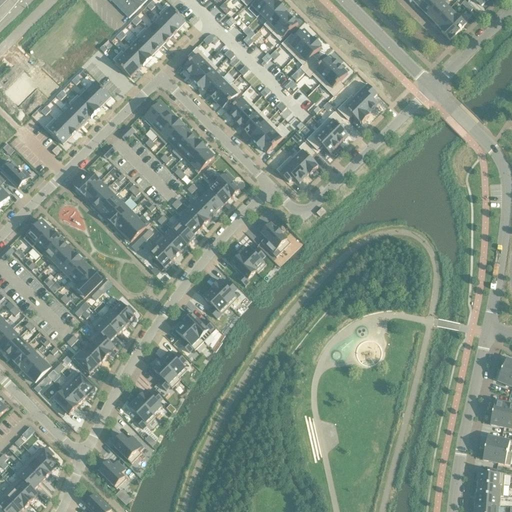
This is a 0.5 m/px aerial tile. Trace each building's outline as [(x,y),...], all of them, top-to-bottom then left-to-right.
[(109,0),(112,2),(129,20),(148,0),(109,0)] [(238,0),(247,8),(255,0),(238,0)] [(256,3),(248,11),(257,20),(260,16),(274,2),(272,0),(258,0),(256,3)] [(413,0),(410,4),(411,4),(412,2),(420,10),(429,0),(413,0)] [(443,0),(429,0),(420,10),(427,17),(444,0),(443,0)] [(444,0),(427,17),(435,25),(450,10),(443,2),(444,1),(444,0)] [(274,2),(260,16),(267,23),(268,24),(283,9),(279,4),(278,5),(274,2)] [(168,7),(159,15),(161,17),(177,33),(186,24),(181,19),(177,15),(168,7)] [(267,23),(264,27),(272,35),(290,17),(286,14),(287,13),(283,9),(268,24),(267,23)] [(450,10),(435,25),(442,32),(441,33),(442,33),(460,15),(459,15),(457,17),(450,10)] [(460,15),(442,33),(450,42),(460,32),(462,30),(464,27),(468,24),(460,15)] [(161,17),(153,25),(155,26),(170,40),(174,36),(174,37),(177,33),(161,17)] [(290,17),(272,35),(280,43),(289,35),(292,31),(298,25),(290,17)] [(148,33),(148,34),(162,48),(166,44),(169,41),(170,40),(155,26),(148,33)] [(145,30),(136,38),(138,40),(138,39),(154,56),(162,48),(148,34),(148,33),(145,30)] [(292,36),(281,46),(295,59),(313,41),(304,32),(296,40),(292,36)] [(134,35),(126,43),(131,47),(148,64),(152,60),(151,59),(154,56),(138,39),(138,40),(136,38),(134,35)] [(313,41),(295,59),(303,67),(300,70),(305,75),(318,62),(314,58),(322,49),(321,48),(322,48),(315,40),(314,41),(313,41)] [(53,42),(41,53),(60,71),(80,51),(70,41),(61,50),(53,42)] [(123,54),(123,55),(139,71),(143,67),(144,68),(148,64),(131,47),(123,54)] [(189,66),(184,71),(192,79),(210,62),(197,49),(188,58),(192,62),(188,65),(189,66)] [(122,53),(113,61),(121,70),(125,74),(126,74),(131,79),(139,71),(123,55),(123,54),(122,53)] [(318,62),(305,75),(310,79),(312,77),(321,85),(339,67),(339,66),(335,62),(330,58),(322,66),(318,62)] [(210,62),(192,79),(195,83),(194,84),(199,88),(214,73),(218,69),(210,62)] [(339,67),(321,85),(334,98),(344,88),(340,84),(348,76),(343,71),(344,71),(340,67),(339,67)] [(214,73),(199,88),(203,92),(204,91),(207,95),(221,80),(223,78),(225,76),(218,69),(214,73)] [(25,73),(5,93),(18,106),(37,87),(40,90),(45,86),(53,94),(59,89),(41,71),(32,81),(25,73)] [(221,80),(207,95),(211,98),(214,102),(215,102),(231,86),(223,78),(221,80)] [(95,83),(86,91),(102,107),(111,99),(106,94),(102,89),(102,90),(95,83)] [(231,86),(215,102),(223,111),(228,105),(228,106),(233,102),(232,101),(241,93),(232,84),(231,86)] [(353,99),(370,116),(379,107),(373,101),(377,96),(367,85),(353,99)] [(79,99),(96,116),(100,112),(99,111),(102,107),(86,91),(79,99)] [(77,97),(69,105),(72,109),(73,108),(87,123),(91,119),(91,120),(96,116),(79,99),(77,97)] [(233,110),(228,115),(236,124),(254,106),(245,97),(237,106),(233,110)] [(352,97),(337,111),(348,122),(352,117),(361,125),(361,124),(362,125),(370,117),(369,117),(370,116),(353,99),(352,97)] [(61,111),(65,116),(79,130),(87,123),(73,108),(72,109),(69,105),(68,104),(61,111)] [(328,104),(323,108),(328,113),(332,109),(328,104)] [(147,118),(144,121),(152,129),(168,113),(160,105),(152,113),(151,111),(145,116),(147,118)] [(254,106),(236,124),(240,128),(240,127),(244,131),(261,114),(254,106)] [(152,129),(150,130),(158,138),(176,120),(168,113),(152,129)] [(261,114),(244,131),(244,132),(247,135),(251,139),(269,121),(261,114)] [(335,114),(321,128),(339,146),(340,146),(344,142),(343,142),(348,137),(340,129),(345,124),(335,114)] [(58,123),(57,123),(72,138),(72,137),(76,134),(79,130),(65,116),(58,123)] [(54,120),(46,128),(54,137),(58,141),(63,146),(72,138),(57,123),(58,123),(54,120)] [(176,120),(158,138),(166,146),(169,143),(184,128),(176,120)] [(269,121),(251,139),(255,142),(254,143),(258,147),(277,129),(269,121)] [(130,128),(121,137),(125,141),(134,133),(130,128)] [(184,128),(169,143),(176,150),(177,150),(191,136),(184,128)] [(321,128),(307,141),(317,152),(322,147),(330,155),(335,150),(335,151),(339,147),(339,146),(321,128)] [(277,129),(258,147),(262,152),(263,151),(267,155),(272,150),(273,150),(277,146),(276,146),(285,137),(277,129)] [(176,150),(173,153),(181,162),(183,160),(182,160),(199,143),(191,136),(177,150),(176,150)] [(199,143),(182,160),(183,160),(190,167),(206,151),(207,151),(199,143)] [(292,159),(292,160),(309,177),(310,176),(310,177),(318,169),(317,168),(318,167),(310,159),(314,155),(304,144),(299,149),(301,151),(292,159)] [(58,147),(52,153),(56,157),(62,151),(58,147)] [(111,147),(102,156),(106,160),(115,151),(111,147)] [(206,151),(190,167),(198,175),(214,159),(206,151)] [(291,158),(277,172),(289,184),(294,180),(300,186),(309,177),(292,160),(292,159),(291,158)] [(1,171),(0,172),(0,180),(4,185),(8,180),(18,190),(30,179),(24,173),(23,174),(21,172),(20,174),(10,163),(1,172),(1,171)] [(81,179),(73,186),(85,198),(100,183),(92,175),(85,181),(84,180),(82,181),(81,179)] [(225,177),(217,185),(232,200),(240,192),(232,184),(235,182),(228,175),(226,177),(225,177)] [(0,207),(1,208),(2,207),(5,207),(9,203),(8,201),(10,199),(0,189),(0,188),(4,185),(0,180),(0,207)] [(100,183),(85,198),(93,205),(107,191),(107,190),(100,183)] [(217,185),(210,192),(224,207),(232,200),(217,185)] [(107,191),(93,205),(100,213),(115,198),(115,199),(119,195),(110,187),(107,190),(107,191)] [(210,192),(202,200),(217,215),(224,207),(210,192)] [(115,198),(100,213),(108,221),(123,206),(122,205),(124,203),(125,202),(119,195),(115,199),(115,198)] [(108,221),(115,228),(116,228),(132,212),(138,206),(130,199),(123,206),(108,221)] [(202,200),(194,208),(209,222),(217,215),(202,200)] [(194,208),(187,215),(201,230),(201,231),(210,222),(209,222),(194,208)] [(317,215),(316,215),(320,218),(326,213),(322,209),(317,215)] [(132,212),(116,228),(123,236),(138,221),(138,222),(140,220),(140,219),(132,212)] [(179,223),(193,238),(194,237),(201,230),(187,215),(179,223)] [(138,221),(123,236),(131,244),(146,229),(150,225),(143,217),(142,217),(140,219),(140,220),(138,222),(138,221)] [(178,221),(170,230),(171,231),(172,231),(188,247),(188,248),(196,240),(194,237),(193,238),(179,223),(178,221)] [(29,236),(24,241),(33,250),(51,231),(42,222),(34,230),(32,229),(27,234),(29,236)] [(265,239),(261,243),(265,247),(277,259),(291,245),(282,236),(283,236),(277,230),(271,225),(261,235),(265,239)] [(51,231),(33,250),(42,258),(43,257),(43,256),(59,240),(60,240),(55,235),(51,231)] [(164,238),(164,239),(180,255),(188,248),(188,247),(172,231),(171,231),(164,238)] [(163,236),(154,245),(158,248),(173,263),(180,255),(164,239),(164,238),(163,236)] [(142,238),(131,248),(137,254),(148,243),(147,242),(146,241),(142,238)] [(59,240),(43,256),(43,257),(51,265),(68,248),(59,240)] [(9,248),(0,257),(5,261),(13,253),(9,248)] [(68,248),(51,265),(60,274),(62,272),(76,257),(68,248)] [(158,248),(150,256),(158,263),(155,266),(162,273),(164,270),(165,271),(173,263),(158,248)] [(249,249),(240,257),(256,273),(256,274),(258,275),(267,267),(262,261),(266,257),(257,249),(253,253),(249,249)] [(76,257),(62,272),(70,280),(85,265),(81,262),(81,261),(76,257)] [(240,257),(232,265),(241,275),(237,279),(246,288),(250,283),(248,281),(256,274),(256,273),(240,257)] [(85,265),(70,280),(78,288),(79,289),(93,274),(93,273),(93,274),(85,265)] [(78,288),(75,292),(84,301),(102,283),(93,274),(79,289),(78,288)] [(220,282),(212,290),(230,308),(238,300),(233,295),(237,291),(229,282),(225,286),(220,282)] [(212,290),(203,299),(213,308),(209,312),(217,321),(230,308),(212,290)] [(99,291),(95,295),(99,300),(103,295),(99,291)] [(118,301),(108,310),(110,311),(127,327),(136,319),(133,316),(136,314),(129,307),(126,309),(118,301)] [(102,319),(102,320),(118,336),(118,337),(127,327),(110,311),(102,319)] [(192,315),(184,324),(204,344),(216,331),(206,321),(202,325),(192,315)] [(101,317),(91,327),(97,333),(98,332),(110,344),(118,336),(102,320),(102,319),(101,317)] [(0,327),(0,343),(12,332),(12,331),(4,324),(0,327)] [(184,324),(176,332),(185,342),(181,346),(189,355),(194,350),(195,352),(204,344),(184,324)] [(12,332),(0,343),(0,348),(5,354),(19,339),(12,332)] [(97,333),(89,341),(92,344),(93,344),(107,359),(113,354),(112,354),(116,350),(110,344),(98,332),(97,333)] [(19,339),(5,354),(12,361),(27,347),(27,346),(19,339)] [(71,340),(67,344),(71,348),(75,344),(71,340)] [(84,352),(84,353),(99,367),(102,364),(107,359),(93,344),(92,344),(84,352)] [(12,361),(20,369),(36,353),(36,352),(28,345),(27,346),(27,347),(12,361)] [(36,353),(20,369),(28,377),(44,360),(44,361),(46,359),(38,351),(36,352),(36,353)] [(83,351),(73,360),(90,376),(99,367),(84,353),(84,352),(83,351)] [(170,354),(161,362),(179,380),(187,372),(182,366),(187,362),(178,354),(174,358),(170,354)] [(44,360),(28,377),(36,385),(52,368),(44,361),(44,360)] [(503,370),(502,371),(511,375),(511,362),(507,360),(506,362),(505,362),(502,369),(503,370)] [(161,362),(153,370),(162,380),(158,384),(166,392),(171,388),(172,390),(181,381),(179,380),(161,362)] [(61,365),(57,369),(61,373),(65,369),(61,365)] [(511,387),(511,375),(502,371),(502,373),(501,372),(497,380),(498,380),(498,382),(511,387)] [(77,372),(68,381),(86,399),(95,390),(77,372)] [(68,381),(60,390),(63,393),(63,392),(78,407),(86,399),(68,381)] [(63,393),(54,401),(60,407),(58,410),(65,417),(67,414),(69,417),(79,407),(78,407),(63,392),(63,393)] [(146,392),(138,400),(154,417),(155,416),(163,408),(159,405),(163,401),(155,392),(151,396),(146,392)] [(138,400),(129,409),(139,418),(135,422),(143,431),(156,418),(155,416),(154,417),(138,400)] [(511,406),(495,403),(493,414),(511,418),(511,406)] [(511,418),(493,414),(490,426),(511,430),(511,418)] [(122,436),(112,446),(132,465),(142,455),(140,454),(144,449),(133,438),(128,442),(122,436)] [(486,448),(485,450),(511,455),(511,454),(508,454),(510,443),(488,438),(487,441),(486,441),(485,448),(486,448)] [(42,448),(33,457),(51,475),(60,466),(52,458),(54,456),(48,449),(45,452),(42,448)] [(510,467),(511,456),(511,455),(485,450),(483,461),(510,467)] [(33,457),(24,466),(42,484),(51,475),(33,457)] [(109,463),(99,473),(117,491),(127,481),(122,475),(126,471),(118,463),(113,467),(109,463)] [(24,466),(16,474),(20,479),(20,478),(34,492),(42,484),(24,466)] [(479,474),(479,485),(504,487),(504,475),(479,474)] [(20,479),(12,487),(30,505),(35,500),(39,496),(34,492),(20,478),(20,479)] [(477,495),(477,496),(503,498),(504,487),(479,485),(478,495),(477,495)] [(12,487),(3,495),(19,511),(22,511),(24,510),(25,510),(30,505),(12,487)] [(0,498),(0,509),(2,511),(19,511),(3,495),(0,498)] [(112,511),(96,496),(86,506),(92,511),(91,511),(112,511)] [(477,496),(476,506),(500,508),(501,498),(503,498),(477,496)]
